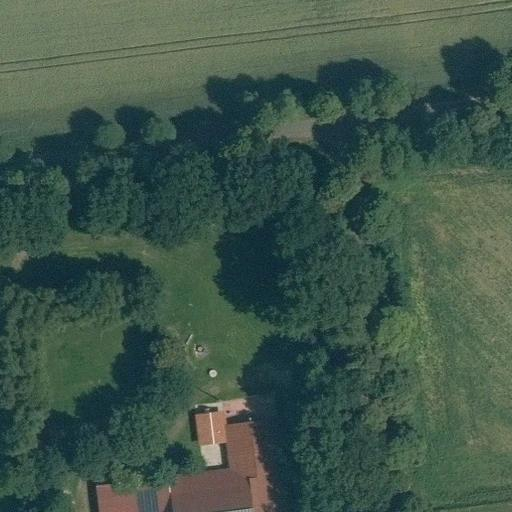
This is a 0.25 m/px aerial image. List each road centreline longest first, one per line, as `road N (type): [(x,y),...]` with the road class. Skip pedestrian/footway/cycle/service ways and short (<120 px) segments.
road 1 (residential): [(344,122),(392,511)]
road 2 (unclassified): [(344,122),(0,165)]
road 3 (unclassified): [(511,100),(344,122)]
